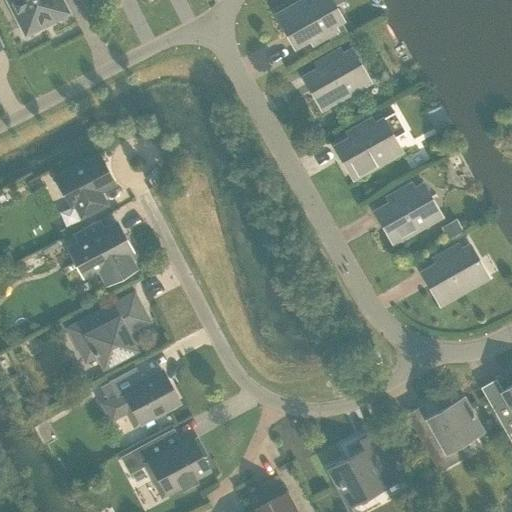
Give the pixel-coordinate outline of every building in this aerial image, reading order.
[(7,0),(5,1),(14,17),(16,16),(26,34),(68,13),(61,0),(7,0)] [(330,0),(301,0),(276,14),(295,47),(316,35),(319,40),(337,30),(334,25),(342,20),(330,0)] [(304,76),(322,109),(369,82),(351,49),(342,54),(339,49),(322,59),(325,64),(304,76)] [(357,133),(335,146),(353,178),(401,151),(392,136),(404,130),(394,112),(374,124),(371,118),(354,128),(357,133)] [(114,183),(99,155),(98,155),(99,156),(84,164),(83,162),(70,169),(71,171),(58,178),(57,176),(56,177),(71,206),(72,205),(71,204),(75,202),(82,216),(106,204),(99,190),(112,183),(113,184),(114,183)] [(441,216),(423,183),(414,188),(411,183),(394,193),(397,198),(375,210),(393,243),(441,216)] [(99,268),(105,279),(110,281),(131,270),(133,265),(127,253),(131,251),(116,224),(105,229),(100,219),(73,234),(78,244),(73,247),(72,252),(83,272),(88,274),(99,268)] [(457,221),(442,229),(447,238),(462,230),(457,221)] [(488,277),(469,244),(461,249),(458,244),(440,254),(443,259),(422,271),(440,304),(488,277)] [(147,320),(134,295),(70,328),(86,359),(98,353),(104,364),(135,348),(126,331),(147,320)] [(133,427),(179,402),(163,371),(143,382),(135,368),(110,381),(116,392),(99,401),(110,421),(126,413),(133,427)] [(511,385),(503,391),(496,379),(481,387),(511,441),(511,385)] [(421,406),(406,414),(438,471),(466,456),(459,444),(483,431),(464,397),(428,418),(421,406)] [(129,471),(145,462),(155,480),(159,478),(167,493),(179,486),(182,491),(199,483),(196,477),(209,470),(202,456),(206,454),(197,437),(193,439),(192,437),(174,447),(166,432),(121,456),(129,471)] [(328,468),(348,507),(400,480),(374,432),(359,440),(364,449),(328,468)] [(293,511),(284,494),(253,510),(253,511),(293,511)]
